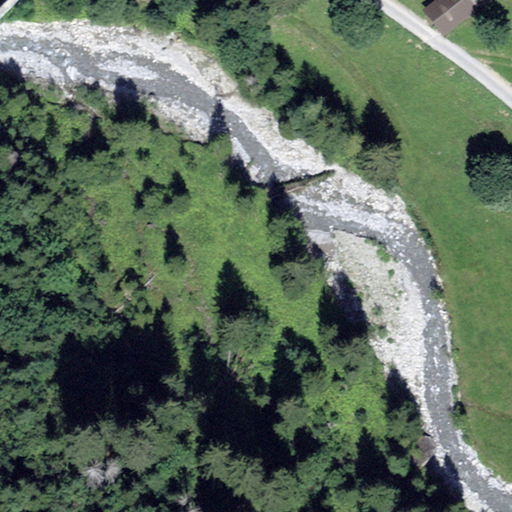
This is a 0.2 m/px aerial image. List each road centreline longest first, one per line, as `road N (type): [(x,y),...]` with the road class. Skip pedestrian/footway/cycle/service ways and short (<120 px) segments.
road 1 (track): [(424,163),(390,110),(311,21),(258,0)]
road 2 (track): [(511,101),(375,0)]
